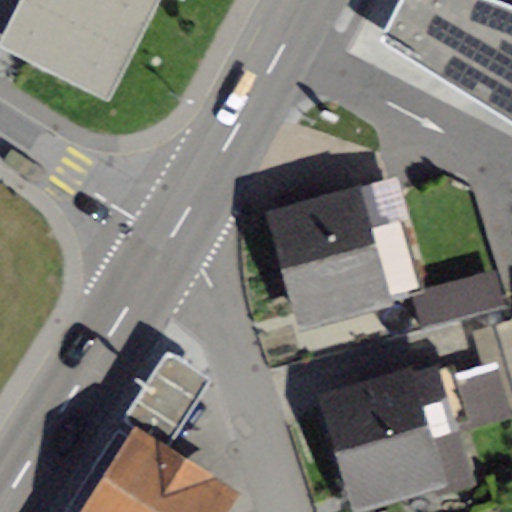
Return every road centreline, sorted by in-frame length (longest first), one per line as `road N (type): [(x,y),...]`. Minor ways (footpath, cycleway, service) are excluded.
road 1 (primary): [(170,239),(0,507)]
road 2 (residential): [(292,511),(206,274),(170,239)]
road 3 (primary): [(308,0),(170,239)]
road 4 (residential): [(0,133),(170,239)]
